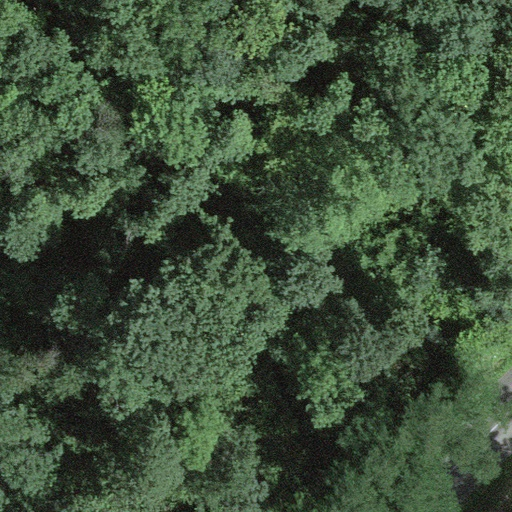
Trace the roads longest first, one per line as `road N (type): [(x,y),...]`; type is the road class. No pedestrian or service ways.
road 1 (track): [(511,182),(295,183),(150,136),(0,114)]
road 2 (secondary): [(389,511),(511,410)]
